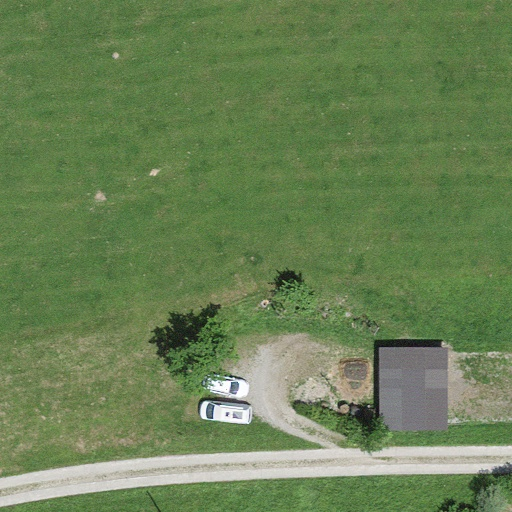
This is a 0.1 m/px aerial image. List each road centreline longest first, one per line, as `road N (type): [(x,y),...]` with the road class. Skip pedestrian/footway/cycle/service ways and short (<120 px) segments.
road 1 (track): [(0,495),(145,472),(511,460)]
road 2 (track): [(305,335),(279,356),(272,401),(284,416),(366,459)]
